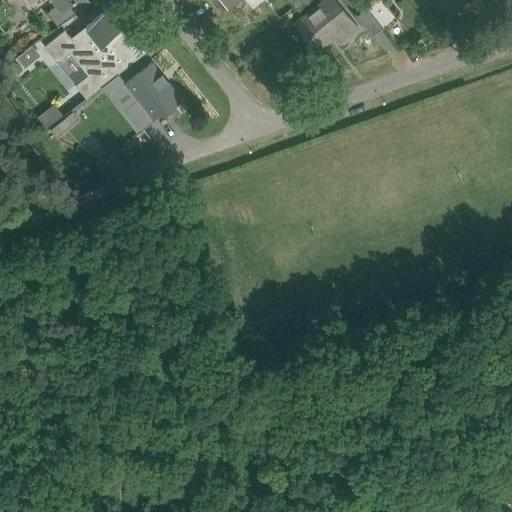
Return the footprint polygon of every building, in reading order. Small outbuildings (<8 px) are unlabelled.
[(28,0),(31,3),(35,0),(55,0),(58,3),(48,11),(60,26),(92,3),(89,0),(28,0)] [(344,41),(360,29),(336,0),(323,0),(295,23),(308,39),(306,41),(309,45),(311,43),(316,50),(337,33),(344,41)] [(440,0),(451,14),(468,0),(440,0)] [(397,17),(384,1),(371,11),(384,27),(397,17)] [(145,36),(132,20),(123,27),(107,8),(72,37),(65,28),(46,43),(59,59),(76,45),(95,69),(83,80),(94,93),(145,53),(137,43),(145,36)] [(33,44),(17,56),(25,67),(41,55),(33,44)] [(126,83),(139,99),(153,116),(153,117),(163,109),(165,111),(181,98),(152,62),(126,83)] [(47,131),(53,138),(79,117),(73,110),(47,131)]
